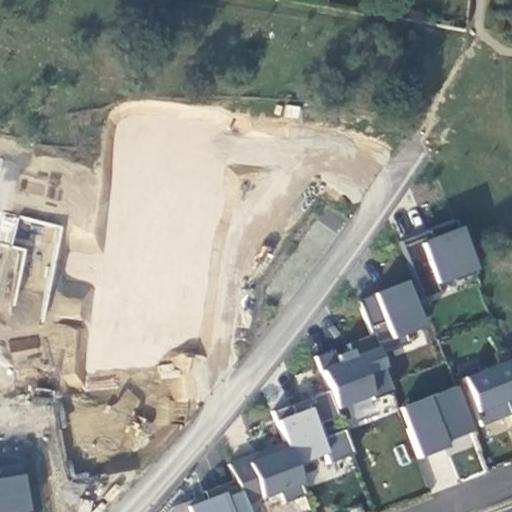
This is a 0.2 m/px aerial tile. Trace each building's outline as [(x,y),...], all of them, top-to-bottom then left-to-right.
[(185,150),(188,127),(134,120),(98,391),(57,398),(71,480),(132,470),(147,410),(188,403),(221,155),(185,150)] [(0,218),(15,162),(0,158),(0,218)] [(474,274),(454,220),(398,242),(420,300),(438,293),(434,284),(450,278),(452,282),(474,274)] [(403,282),(356,301),(370,336),(377,356),(407,344),(403,334),(420,327),(403,282)] [(37,334),(9,340),(13,359),(41,353),(37,334)] [(377,356),(370,336),(346,345),(348,351),(335,356),(332,350),(314,357),(326,390),(334,410),(368,396),(370,401),(391,392),(377,356)] [(511,371),(508,360),(461,378),(480,427),(509,415),(511,421),(511,371)] [(400,404),(415,454),(475,435),(460,386),(400,404)] [(334,410),(326,390),(270,412),(282,443),(291,465),(322,454),(326,464),(351,455),(341,429),(324,436),(320,424),(337,418),(334,410)] [(291,465),(282,443),(227,465),(233,480),(234,485),(243,508),(278,495),(281,504),(303,496),(291,465)] [(0,511),(24,511),(17,464),(0,467),(0,511)] [(234,485),(233,480),(202,492),(206,501),(220,495),(218,491),(234,485)] [(244,511),(243,508),(234,485),(218,491),(220,495),(206,501),(197,504),(195,500),(171,509),(167,511),(244,511)]
